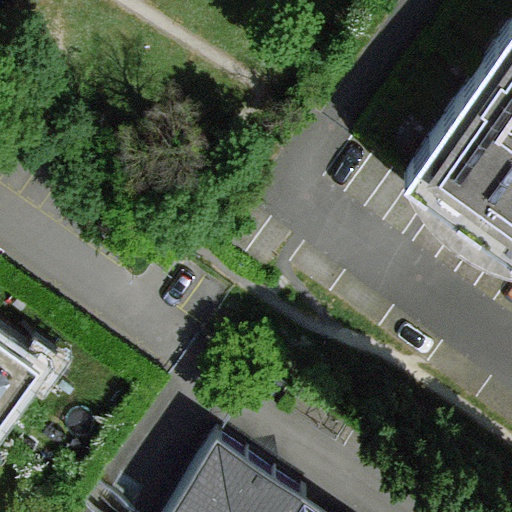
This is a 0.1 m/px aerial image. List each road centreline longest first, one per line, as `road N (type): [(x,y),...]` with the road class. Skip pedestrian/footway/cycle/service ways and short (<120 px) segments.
road 1 (residential): [(425,0),(290,192),(511,347)]
road 2 (unknown): [(180,341),(411,511)]
road 3 (residential): [(0,217),(180,341)]
